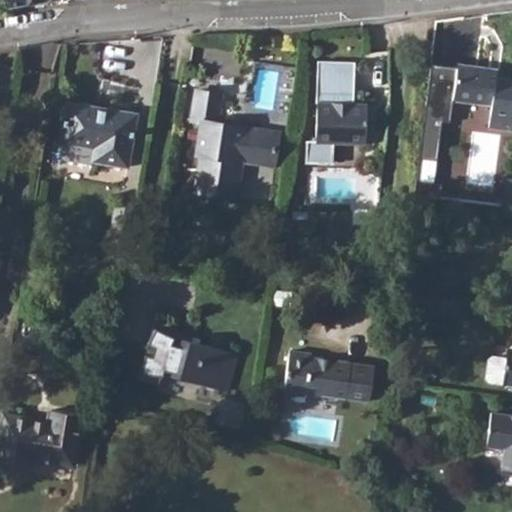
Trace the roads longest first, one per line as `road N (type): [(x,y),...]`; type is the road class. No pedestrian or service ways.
road 1 (unclassified): [(0,38),(111,20),(444,0)]
road 2 (unknown): [(0,308),(26,171),(25,32)]
road 3 (unknown): [(346,353),(511,379)]
